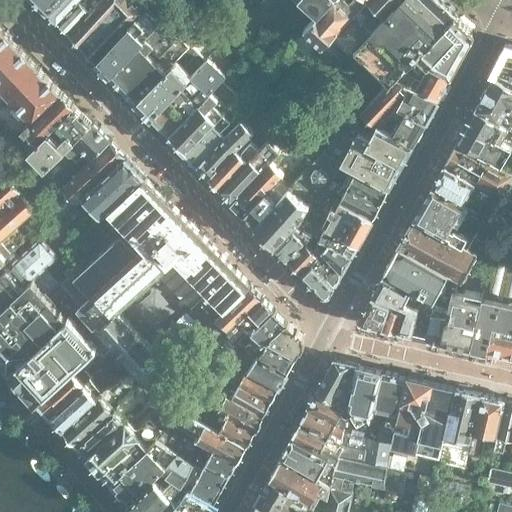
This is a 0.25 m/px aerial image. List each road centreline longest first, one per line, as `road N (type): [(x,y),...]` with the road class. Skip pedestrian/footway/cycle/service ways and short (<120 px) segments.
road 1 (residential): [(8,0),(328,328)]
road 2 (residential): [(328,328),(496,26)]
road 3 (residential): [(511,377),(328,328)]
road 4 (residential): [(108,511),(0,392)]
